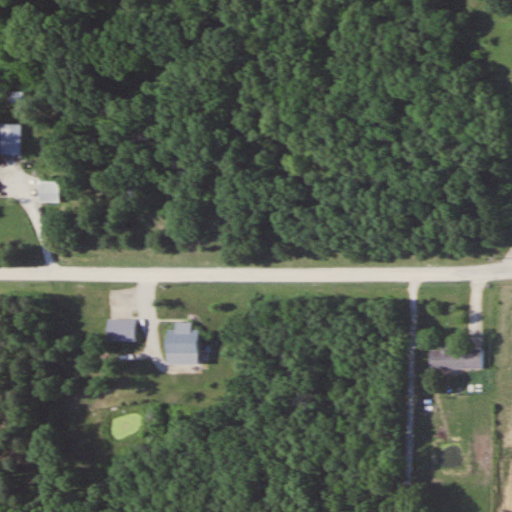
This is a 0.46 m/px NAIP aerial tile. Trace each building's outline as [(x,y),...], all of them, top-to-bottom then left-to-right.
[(10,103),(33,103),(33,92),(10,92),(10,103)] [(22,124),(1,124),(1,154),(22,154),(22,124)] [(39,181),(39,202),(61,202),(61,181),(39,181)] [(135,319),(107,319),(107,342),(135,342),(135,319)] [(166,364),(198,364),(198,329),(192,329),(192,322),(175,322),(175,331),(166,331),(166,364)] [(483,349),(431,349),(431,369),(483,369),(483,349)]
